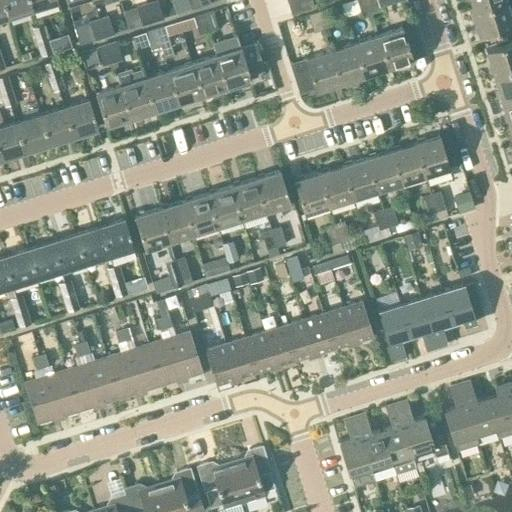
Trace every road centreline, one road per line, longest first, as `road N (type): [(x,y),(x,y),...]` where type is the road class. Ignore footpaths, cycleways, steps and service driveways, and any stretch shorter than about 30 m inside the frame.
road 1 (residential): [(500,344),(477,359),(294,414),(254,397),(13,469)]
road 2 (residential): [(296,125),(0,219)]
road 3 (residential): [(500,344),(504,326),(484,254),(484,186),(448,76)]
road 4 (residential): [(448,76),(296,125)]
road 5 (residential): [(296,125),(255,0)]
